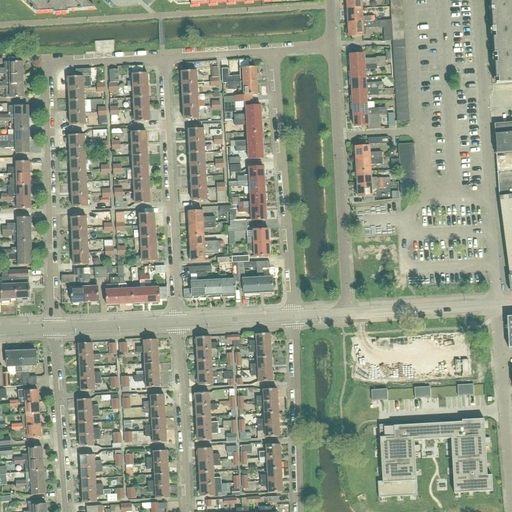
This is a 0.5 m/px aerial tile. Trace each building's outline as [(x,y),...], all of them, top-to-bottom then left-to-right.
[(20,0),(22,1),(22,0),(25,0),(34,7),(32,10),(35,13),(52,12),(53,12),(53,14),(68,13),(68,11),(95,10),(84,0),(20,0)] [(346,0),(347,10),(362,9),(361,0),(346,0)] [(511,0),(490,0),(491,8),(493,8),(511,6),(511,0)] [(511,6),(493,8),(493,12),(491,13),(492,29),(495,28),(495,32),(493,32),(493,34),(495,33),(496,38),(493,38),(494,54),(497,54),(497,58),(494,58),(495,72),(496,84),(511,82),(511,6)] [(362,16),(362,9),(347,10),(348,23),(375,22),(375,21),(374,16),(362,16)] [(347,36),(349,36),(349,37),(363,36),(363,35),(366,35),(365,28),(380,28),(379,21),(375,21),(375,22),(348,23),(349,30),(346,30),(347,36)] [(382,41),(385,40),(385,41),(392,41),(391,21),(384,21),(384,33),(382,33),(382,41)] [(405,47),(405,39),(392,40),(393,47),(405,47)] [(349,65),(351,65),(351,67),(377,66),(377,67),(385,66),(385,56),(376,57),(376,58),(365,59),(364,54),(350,55),(350,60),(349,60),(349,65)] [(10,74),(23,74),(23,62),(4,62),(4,69),(0,68),(0,74),(6,74),(10,74)] [(377,70),(377,67),(377,66),(351,67),(351,79),(366,78),(365,70),(377,70)] [(256,67),(240,68),(240,76),(229,77),(228,69),(222,69),(223,83),(229,83),(257,81),(257,75),(258,74),(258,70),(256,68),(256,67)] [(109,70),(110,82),(119,82),(118,69),(109,70)] [(181,72),(182,84),(197,83),(196,71),(181,72)] [(6,86),(23,86),(23,74),(10,74),(6,74),(6,80),(3,80),(3,82),(0,82),(0,90),(6,90),(6,86)] [(128,86),(132,86),(132,87),(148,86),(147,74),(131,75),(132,81),(128,81),(128,86)] [(68,78),(68,90),(83,89),(83,77),(68,78)] [(366,83),(366,78),(351,79),(352,91),(378,90),(378,89),(383,89),(383,82),(366,83)] [(96,84),(97,88),(105,88),(105,79),(97,80),(97,84),(96,84)] [(257,87),(257,81),(229,83),(229,90),(237,89),(237,87),(239,87),(239,96),(234,96),(235,102),(252,101),(252,95),(258,95),(258,94),(259,94),(259,87),(257,87)] [(198,95),(197,83),(182,84),(182,96),(198,95)] [(6,98),(10,98),(24,98),(23,86),(6,86),(6,90),(6,98)] [(133,99),(148,98),(148,86),(132,87),(133,99)] [(84,101),(83,89),(68,90),(69,102),(84,101)] [(378,95),(378,90),(352,91),(353,103),(367,102),(367,96),(378,95)] [(211,101),(212,106),(220,106),(219,94),(212,94),(213,101),(211,101)] [(182,96),(183,108),(198,107),(198,95),(182,96)] [(133,110),(149,110),(148,98),(133,99),(133,110)] [(69,102),(69,114),(85,113),(84,101),(69,102)] [(224,113),(227,112),(236,112),(236,109),(235,102),(224,103),(224,113)] [(386,108),(367,109),(367,102),(353,103),(353,104),(351,104),(351,110),(353,110),(353,115),(379,114),(386,114),(386,108)] [(11,115),(11,118),(29,118),(28,106),(9,106),(9,115),(11,115)] [(220,106),(212,106),(212,116),(210,116),(210,121),(220,121),(220,106)] [(246,107),(246,108),(246,114),(234,115),(234,121),(261,119),(261,106),(246,107)] [(199,119),(198,107),(183,108),(184,120),(199,119)] [(119,110),(110,111),(111,126),(121,126),(121,121),(119,121),(119,110)] [(149,110),(133,110),(134,123),(150,122),(149,110)] [(153,112),(153,123),(163,122),(162,111),(153,112)] [(85,125),(85,113),(69,114),(70,126),(85,125)] [(353,115),(353,117),(352,117),(352,122),(354,122),(354,127),(368,126),(368,120),(380,119),(379,114),(353,115)] [(15,130),(29,130),(29,118),(11,118),(11,115),(9,115),(6,115),(6,122),(11,122),(11,130),(15,130)] [(247,125),(247,133),(262,132),(261,119),(234,121),(235,126),(247,125)] [(495,132),(495,135),(511,133),(511,123),(494,125),(495,132)] [(214,136),(214,141),(222,140),(222,135),(221,135),(221,125),(210,125),(210,130),(210,137),(214,136)] [(189,142),(204,141),(203,129),(188,130),(189,142)] [(12,145),(12,142),(29,142),(29,130),(15,130),(15,135),(0,135),(0,138),(7,139),(7,145),(12,145)] [(131,145),(147,144),(146,132),(131,133),(131,145)] [(235,141),(236,147),(263,145),(262,132),(247,133),(247,140),(235,141)] [(496,154),(511,152),(511,133),(495,135),(496,154)] [(69,148),(85,147),(84,135),(69,136),(69,148)] [(0,141),(0,148),(16,148),(16,154),(29,154),(29,142),(12,142),(12,145),(7,145),(7,139),(0,138),(0,141)] [(205,153),(204,141),(189,142),(189,154),(205,153)] [(132,157),(147,156),(147,144),(131,145),(132,157)] [(263,159),(263,145),(236,147),(236,152),(248,151),(248,160),(263,159)] [(85,159),(85,147),(69,148),(70,160),(85,159)] [(382,152),(370,152),(369,147),(355,147),(356,160),(370,159),(375,159),(382,159),(382,152)] [(511,152),(496,154),(499,196),(511,194),(511,152)] [(205,165),(205,153),(189,154),(190,166),(205,165)] [(133,169),(148,168),(147,156),(132,157),(133,169)] [(70,160),(71,172),(86,171),(85,159),(70,160)] [(382,164),(382,159),(375,159),(370,159),(356,160),(357,173),(371,172),(371,165),(382,164)] [(399,160),(391,160),(392,170),(399,170),(399,160)] [(13,175),(30,174),(30,162),(16,162),(16,168),(8,168),(8,171),(8,174),(13,174),(13,175)] [(206,177),(205,165),(190,166),(191,178),(206,177)] [(241,172),(241,165),(230,165),(230,173),(241,172)] [(238,176),(238,181),(264,180),(264,167),(249,168),(249,175),(238,176)] [(133,181),(149,180),(148,168),(133,169),(133,181)] [(86,183),(86,171),(71,172),(71,184),(86,183)] [(372,178),(371,172),(357,173),(357,185),(372,184),(376,184),(386,183),(385,181),(383,181),(383,178),(376,179),(376,178),(372,178)] [(16,186),(30,186),(30,174),(13,175),(13,179),(10,179),(10,185),(8,185),(8,186),(16,186)] [(206,189),(206,177),(191,178),(191,189),(206,189)] [(134,192),(149,192),(149,180),(133,181),(134,192)] [(250,186),(250,194),(265,194),(264,180),(238,181),(229,182),(229,187),(250,186)] [(71,184),(72,196),(87,195),(86,183),(71,184)] [(372,184),(357,185),(358,198),(364,198),(364,203),(375,202),(375,196),(373,197),(372,189),(384,189),(384,186),(386,186),(386,183),(376,184),(372,184)] [(8,201),(13,201),(13,198),(30,198),(30,186),(16,186),(8,186),(8,194),(8,201)] [(207,201),(206,189),(191,189),(192,202),(207,201)] [(123,192),(114,193),(115,197),(116,209),(128,208),(127,202),(123,202),(123,192)] [(149,192),(134,192),(135,205),(150,204),(149,192)] [(111,198),(111,193),(102,194),(103,198),(100,198),(101,203),(109,203),(108,198),(111,198)] [(238,202),(238,209),(266,207),(265,194),(250,194),(251,202),(238,202)] [(88,207),(87,195),(72,196),(72,208),(88,207)] [(510,276),(511,275),(511,195),(499,196),(510,276)] [(13,203),(17,203),(17,210),(30,210),(30,198),(13,198),(13,201),(13,203)] [(239,213),(251,212),(251,221),(266,220),(266,207),(238,209),(239,213)] [(189,212),(189,225),(215,223),(214,217),(203,217),(202,212),(189,212)] [(104,224),(104,228),(112,228),(112,214),(106,214),(106,216),(104,216),(104,223),(106,222),(106,223),(104,224)] [(140,227),(155,226),(155,214),(139,214),(140,227)] [(72,230),(87,229),(86,217),(71,218),(72,230)] [(2,226),(2,234),(8,234),(8,226),(13,226),(13,230),(31,230),(31,218),(17,218),(17,224),(7,224),(7,226),(2,226)] [(215,228),(215,223),(189,225),(190,237),(204,236),(203,228),(215,228)] [(17,241),(17,242),(31,242),(31,230),(13,230),(13,226),(8,226),(8,234),(2,234),(2,237),(8,237),(8,236),(14,236),(14,241),(17,241)] [(140,227),(141,239),(156,238),(155,226),(140,227)] [(72,242),(88,241),(87,229),(72,230),(72,242)] [(249,244),(269,243),(268,229),(253,230),(253,238),(247,238),(247,244),(249,244)] [(204,242),(204,236),(190,237),(190,249),(218,248),(218,247),(224,247),(224,243),(222,241),(218,242),(218,241),(204,242)] [(141,251),(156,250),(156,238),(141,239),(141,251)] [(88,253),(88,241),(72,242),(73,254),(88,253)] [(14,256),(13,254),(32,253),(31,242),(17,242),(18,248),(12,248),(12,250),(9,250),(9,257),(14,256)] [(249,250),(254,250),(254,257),(270,257),(269,243),(249,244),(249,250)] [(219,253),(218,248),(190,249),(191,262),(205,261),(204,254),(219,253)] [(8,260),(18,260),(18,266),(32,265),(32,253),(13,254),(14,256),(9,257),(9,250),(3,250),(3,257),(8,256),(8,260)] [(156,250),(141,251),(142,263),(149,262),(149,263),(151,263),(151,262),(157,262),(156,250)] [(89,265),(88,253),(73,254),(74,266),(89,265)] [(256,262),(257,279),(258,279),(259,296),(273,295),(273,293),(273,292),(272,278),(264,278),(263,268),(270,268),(269,261),(256,262)] [(258,279),(257,279),(245,279),(244,263),(238,264),(239,282),(244,282),(245,297),(259,296),(258,279)] [(221,281),(220,281),(221,298),(235,297),(235,283),(239,282),(238,264),(232,264),(233,280),(227,280),(227,274),(220,275),(221,281)] [(112,267),(100,268),(101,278),(108,278),(107,274),(112,273),(112,267)] [(206,282),(206,272),(205,272),(205,267),(191,268),(191,280),(192,283),(191,283),(192,297),(193,297),(193,300),(207,299),(206,282)] [(83,269),(74,269),(74,276),(78,276),(79,288),(71,288),(72,304),(73,304),(73,305),(79,305),(79,303),(85,303),(84,275),(83,269)] [(28,270),(15,271),(16,299),(22,299),(22,300),(28,300),(28,298),(29,298),(28,270)] [(10,299),(16,299),(15,271),(9,271),(9,278),(0,278),(1,302),(10,302),(10,299)] [(89,275),(84,275),(85,303),(91,303),(91,304),(97,304),(97,302),(99,302),(98,287),(90,288),(89,275)] [(150,275),(145,276),(145,284),(146,284),(146,289),(146,304),(160,303),(159,288),(151,289),(150,275)] [(114,305),(120,305),(119,277),(110,278),(111,285),(107,285),(107,291),(106,291),(107,306),(108,308),(114,307),(114,305)] [(124,277),(119,277),(120,305),(133,304),(132,289),(127,290),(126,284),(124,284),(124,277)] [(220,281),(206,282),(207,299),(221,298),(220,281)] [(146,304),(146,289),(132,289),(133,304),(146,304)] [(256,335),(256,340),(249,341),(249,347),(271,346),(270,334),(256,335)] [(217,343),(211,344),(210,337),(196,338),(196,350),(211,349),(211,350),(218,349),(217,343)] [(143,341),(144,347),(136,347),(137,353),(144,353),(158,352),(157,340),(143,341)] [(379,342),(380,366),(463,364),(462,341),(421,342),(421,341),(379,342)] [(93,356),(93,354),(92,344),(78,344),(79,356),(93,356)] [(257,352),(257,359),(271,358),(271,346),(249,347),(250,353),(257,352)] [(35,349),(21,350),(22,367),(21,367),(23,386),(37,385),(36,377),(29,378),(28,366),(36,366),(35,351),(35,349)] [(211,361),(211,350),(211,349),(196,350),(197,362),(211,361)] [(6,350),(7,358),(7,368),(21,367),(22,367),(21,350),(6,350)] [(144,353),(145,365),(158,364),(158,352),(144,353)] [(100,354),(93,354),(93,356),(79,356),(80,368),(93,367),(93,361),(100,361),(100,354)] [(250,365),(251,371),(272,370),(271,358),(257,359),(257,364),(250,365)] [(197,362),(198,374),(212,373),(211,361),(197,362)] [(142,371),(142,375),(142,377),(159,376),(158,364),(145,365),(145,371),(142,371)] [(94,372),(93,367),(80,368),(80,380),(101,379),(101,372),(94,372)] [(251,376),(258,376),(258,383),(273,382),(272,370),(251,371),(251,376)] [(229,386),(234,386),(233,372),(223,372),(224,380),(229,380),(229,386)] [(2,373),(3,386),(3,387),(11,387),(10,373),(2,373)] [(212,373),(198,374),(198,386),(213,385),(212,378),(217,378),(217,373),(212,373)] [(134,382),(146,382),(146,388),(160,388),(159,376),(142,377),(142,375),(134,376),(134,382)] [(121,377),(122,388),(129,387),(129,376),(121,377)] [(101,384),(101,379),(80,380),(81,392),(95,391),(94,384),(101,384)] [(473,396),(473,385),(457,386),(458,396),(473,396)] [(414,388),(415,399),(430,398),(430,387),(414,388)] [(256,403),(278,401),(277,389),(263,390),(263,396),(256,396),(256,403)] [(18,391),(19,401),(19,404),(38,402),(37,390),(26,391),(26,390),(18,391)] [(387,401),(387,390),(371,391),(372,401),(387,401)] [(210,405),(210,404),(209,393),(195,394),(195,406),(210,405)] [(130,394),(122,395),(123,409),(131,409),(130,394)] [(110,399),(112,399),(112,410),(119,409),(119,395),(101,396),(101,401),(109,401),(110,399)] [(144,409),(165,407),(164,395),(150,396),(151,402),(144,402),(144,409)] [(98,405),(91,405),(91,399),(77,400),(78,412),(99,411),(98,405)] [(19,401),(14,401),(15,408),(20,407),(21,415),(28,414),(28,415),(39,414),(38,402),(19,404),(19,401)] [(264,407),(264,414),(278,413),(278,401),(256,403),(257,408),(264,407)] [(196,418),(211,417),(210,411),(217,410),(217,404),(210,404),(210,405),(195,406),(196,418)] [(152,420),(165,419),(165,407),(144,409),(144,414),(151,413),(152,420)] [(99,417),(99,411),(78,412),(79,424),(92,423),(92,417),(99,417)] [(257,420),(258,426),(279,425),(278,413),(264,414),(264,419),(257,420)] [(23,430),(23,427),(40,426),(39,414),(28,415),(28,420),(22,421),(22,424),(17,424),(17,431),(20,431),(23,430)] [(218,422),(211,422),(211,417),(196,418),(197,429),(218,428),(218,422)] [(145,432),(166,431),(165,419),(152,420),(152,425),(145,425),(145,432)] [(467,420),(462,421),(461,421),(462,423),(440,424),(423,425),(401,426),(401,424),(400,424),(395,424),(379,425),(382,476),(382,482),(377,482),(378,498),(417,496),(414,441),(450,439),(454,494),(492,492),(491,476),(487,476),(486,470),(483,419),(467,420)] [(92,423),(79,424),(79,436),(100,434),(100,428),(93,428),(92,423)] [(280,437),(279,425),(258,426),(258,431),(265,431),(265,438),(280,437)] [(41,438),(40,426),(23,427),(23,430),(20,431),(21,433),(29,432),(29,439),(41,438)] [(245,433),(245,427),(239,427),(240,441),(252,440),(252,434),(248,434),(248,433),(245,433)] [(212,441),(212,434),(219,434),(218,428),(197,429),(197,442),(212,441)] [(166,443),(166,431),(145,432),(145,437),(153,437),(153,443),(166,443)] [(113,433),(114,444),(122,444),(121,433),(113,433)] [(100,440),(100,434),(79,436),(80,448),(94,447),(93,440),(100,440)] [(241,446),(241,459),(246,458),(246,452),(252,452),(252,445),(241,446)] [(266,458),(281,457),(280,445),(266,446),(266,452),(259,452),(259,458),(266,458)] [(233,453),(233,459),(238,459),(237,446),(226,447),(227,453),(233,453)] [(0,447),(0,453),(0,456),(13,455),(12,447),(0,447)] [(25,460),(43,459),(42,447),(30,448),(31,454),(22,454),(23,457),(25,457),(25,460)] [(220,454),(212,455),(212,449),(198,449),(198,461),(220,460),(220,454)] [(146,458),(147,464),(168,463),(167,451),(153,452),(153,458),(146,458)] [(81,456),(81,468),(102,467),(102,461),(94,461),(94,455),(81,456)] [(115,455),(115,466),(123,466),(122,455),(115,455)] [(43,459),(25,460),(25,457),(23,457),(19,457),(20,464),(25,464),(26,472),(32,472),(44,471),(43,459)] [(266,458),(267,470),(281,469),(281,457),(266,458)] [(198,461),(199,473),(213,472),(213,466),(220,466),(220,460),(198,461)] [(168,475),(168,463),(147,464),(147,470),(154,469),(154,475),(168,475)] [(102,473),(102,467),(81,468),(82,480),(95,479),(95,473),(102,473)] [(260,475),(261,482),(282,481),(281,469),(267,470),(267,475),(260,475)] [(26,480),(27,484),(45,482),(44,471),(32,472),(26,472),(26,480)] [(214,478),(213,472),(199,473),(200,485),(221,484),(221,478),(214,478)] [(148,481),(148,487),(169,486),(168,475),(154,475),(155,481),(148,481)] [(95,484),(95,479),(82,480),(82,491),(103,490),(103,484),(95,484)] [(283,493),(282,481),(261,482),(261,487),(268,487),(268,494),(283,493)] [(25,490),(33,489),(34,495),(45,494),(45,482),(27,484),(27,487),(25,487),(25,490)] [(240,495),(239,483),(234,483),(235,490),(231,490),(232,496),(240,495)] [(221,484),(200,485),(200,497),(225,496),(225,492),(221,492),(221,484)] [(148,493),(155,492),(156,499),(169,498),(169,486),(148,487),(148,493)] [(124,488),(116,489),(117,501),(122,501),(122,500),(124,500),(124,488)] [(135,488),(127,488),(128,499),(135,499),(135,488)] [(103,490),(82,491),(83,503),(96,503),(96,496),(111,495),(110,490),(103,490)] [(46,511),(46,504),(33,505),(33,502),(28,502),(29,511),(24,511),(23,511),(46,511)]
